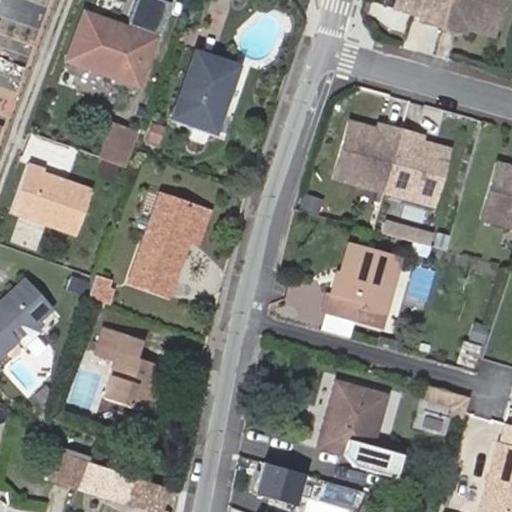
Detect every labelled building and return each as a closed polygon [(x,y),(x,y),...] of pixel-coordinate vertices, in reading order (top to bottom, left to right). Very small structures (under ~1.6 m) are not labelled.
[(426,23),(442,28),(449,0),(396,0),(394,7),(422,15),(428,17),(426,23)] [(449,0),(442,28),(457,31),(458,26),(465,27),(493,35),(502,0),(449,0)] [(151,41),(84,17),(68,57),(136,83),(151,41)] [(194,54),(172,114),(212,129),(233,68),(194,54)] [(384,131),(386,125),(365,119),(363,125),(384,131)] [(384,191),(401,129),(386,125),(384,131),(363,125),(351,122),(335,177),(384,191)] [(162,128),(151,124),(145,143),(155,146),(162,128)] [(97,156),(125,166),(136,136),(108,127),(97,156)] [(419,134),(401,129),(384,191),(435,206),(451,150),(438,146),(417,140),(419,134)] [(440,139),(419,134),(417,140),(438,146),(440,139)] [(479,219),(511,228),(511,165),(509,165),(495,161),(479,219)] [(92,189),(26,165),(8,215),(74,238),(92,189)] [(188,240),(199,209),(160,195),(129,282),(168,296),(188,240)] [(208,212),(199,209),(188,240),(197,243),(208,212)] [(456,225),(448,246),(461,250),(468,229),(456,225)] [(322,311),(355,320),(359,304),(384,311),(399,258),(348,244),(333,296),(327,295),(322,311)] [(0,359),(56,309),(23,274),(0,294),(0,359)] [(108,282),(94,277),(85,302),(99,307),(108,282)] [(384,311),(359,304),(355,320),(379,327),(384,311)] [(146,387),(155,391),(164,366),(137,357),(142,343),(102,330),(94,352),(116,360),(103,398),(141,410),(148,395),(144,393),(146,387)] [(465,338),(458,360),(475,365),(482,344),(465,338)] [(318,447),(367,460),(384,395),(337,382),(318,447)] [(469,398),(426,386),(423,398),(442,403),(453,411),(451,418),(463,422),(469,398)] [(153,397),(155,391),(146,387),(144,393),(148,395),(141,410),(152,414),(157,398),(153,397)] [(511,511),(511,447),(496,443),(479,510),(487,511),(511,511)] [(88,463),(57,454),(49,480),(79,489),(88,463)] [(257,491),(300,502),(309,469),(265,458),(257,491)] [(151,511),(160,485),(88,463),(79,489),(151,511)] [(304,511),(349,511),(357,487),(327,479),(322,501),(309,498),(304,511)]
